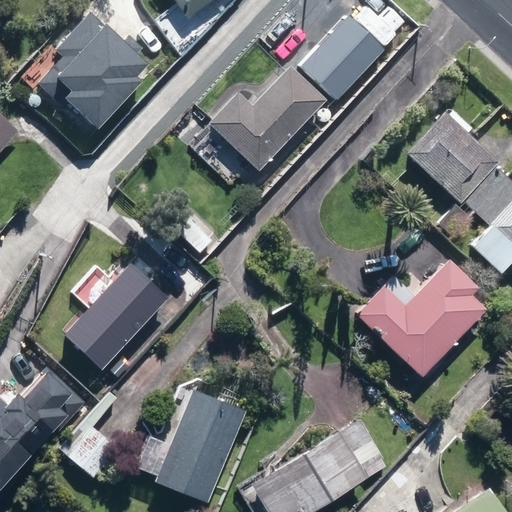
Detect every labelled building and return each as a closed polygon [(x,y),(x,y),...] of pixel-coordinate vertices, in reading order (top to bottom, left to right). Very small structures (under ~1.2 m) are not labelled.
[(174,0),(188,18),(213,0),(174,0)] [(298,62),(333,95),(381,44),(346,11),(298,62)] [(43,80),(98,129),(142,80),(137,75),(146,65),(89,14),(55,51),(63,58),(43,80)] [(238,94),(210,125),(259,172),(325,101),(290,70),(255,109),(238,94)] [(501,159),(449,111),(410,153),(427,169),(417,179),(450,210),(440,221),(454,233),(476,210),(508,176),(496,165),(501,159)] [(0,141),(14,126),(0,113),(0,141)] [(511,179),(508,176),(476,210),(493,227),(476,245),(504,272),(511,263),(511,179)] [(358,312),(425,376),(488,309),(474,294),(482,286),(452,259),(418,295),(395,273),(358,312)] [(68,334),(105,368),(171,296),(133,262),(119,277),(112,270),(99,283),(107,291),(68,334)] [(0,490),(84,401),(50,370),(13,410),(0,398),(0,490)] [(160,480),(211,501),(248,410),(197,389),(175,444),(153,435),(140,467),(162,475),(160,480)] [(62,446),(96,478),(122,449),(95,425),(120,398),(113,392),(62,446)] [(254,483),(271,511),(310,511),(389,465),(362,418),(254,483)] [(509,511),(491,486),(453,511),(509,511)]
